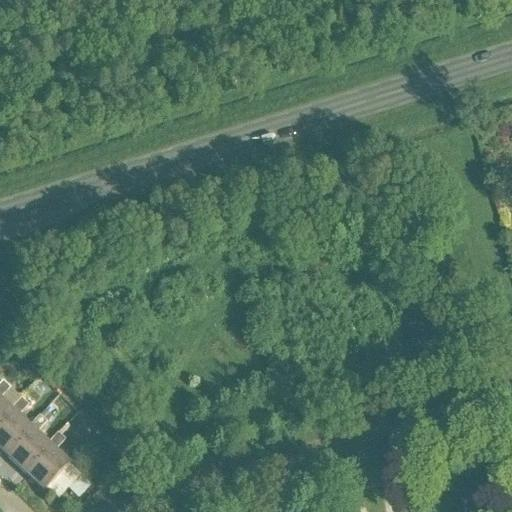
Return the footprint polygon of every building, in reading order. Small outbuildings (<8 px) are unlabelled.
[(0,429),(13,416),(10,413),(0,404),(0,401),(9,391),(2,385),(0,386),(0,429)] [(0,429),(0,455),(6,461),(31,434),(28,431),(17,420),(28,409),(20,402),(10,413),(13,416),(0,429)] [(45,413),(39,419),(46,426),(52,420),(45,413)] [(6,461),(25,478),(50,451),(47,448),(35,437),(46,426),(39,419),(28,431),(31,434),(6,461)] [(67,492),(80,478),(69,469),(54,455),(64,443),(57,437),(47,448),(50,451),(25,478),(43,496),(47,492),(58,502),(67,492)]
